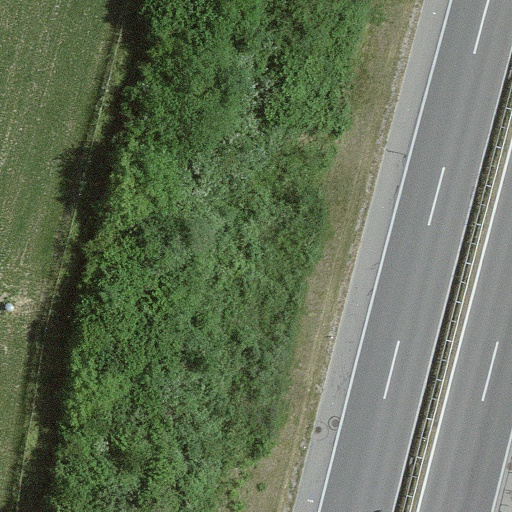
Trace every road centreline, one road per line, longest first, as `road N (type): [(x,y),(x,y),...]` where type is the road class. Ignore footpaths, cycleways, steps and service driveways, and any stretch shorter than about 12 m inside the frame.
road 1 (motorway): [(486,0),(353,511)]
road 2 (motorway): [(452,511),(511,276)]
